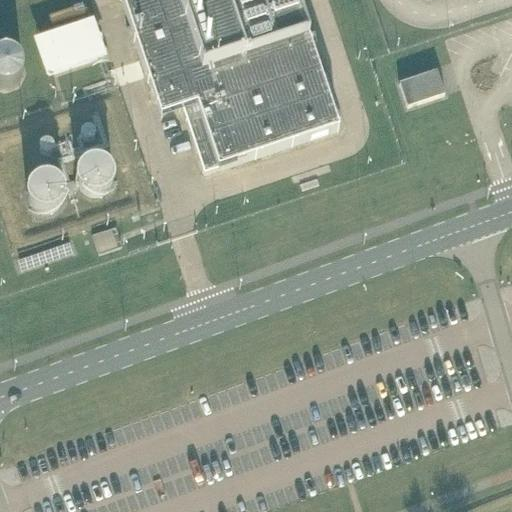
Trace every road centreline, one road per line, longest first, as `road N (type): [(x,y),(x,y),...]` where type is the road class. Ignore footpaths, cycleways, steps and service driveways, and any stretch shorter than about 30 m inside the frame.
road 1 (unclassified): [(0,398),(468,228)]
road 2 (unclassified): [(511,368),(468,228)]
